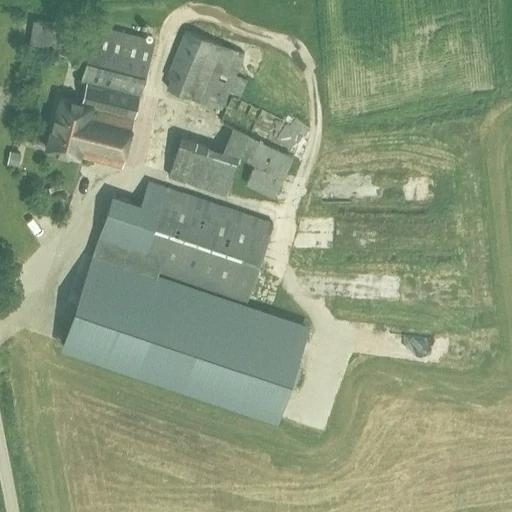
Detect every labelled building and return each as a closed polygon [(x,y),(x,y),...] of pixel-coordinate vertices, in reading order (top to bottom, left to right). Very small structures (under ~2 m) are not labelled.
[(134,114),(155,40),(96,25),(81,81),(85,83),(80,101),(60,96),(47,148),(122,166),(134,114)] [(240,96),(247,79),(237,74),(245,52),(185,29),(165,78),(169,79),(166,88),(223,109),(229,92),(240,96)] [(74,53),(76,33),(58,31),(56,51),(74,53)] [(273,195),(305,129),(232,95),(220,120),(234,127),(223,150),(209,145),(182,134),(168,175),(226,194),(232,175),(273,195)] [(19,151),(11,150),(10,149),(7,163),(19,166),(22,152),(19,151)] [(320,171),(322,198),(348,196),(347,169),(320,171)] [(248,301),(274,222),(163,185),(150,181),(142,204),(115,194),(63,350),(280,423),(312,326),(160,275),(161,272),(248,301)] [(414,201),(426,198),(422,182),(410,185),(414,201)] [(428,356),(428,344),(408,343),(407,355),(428,356)]
